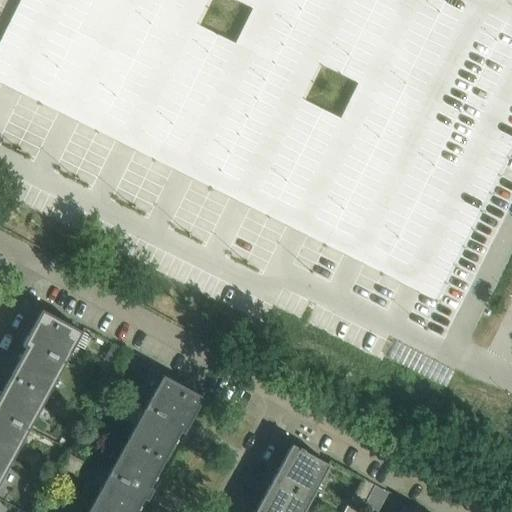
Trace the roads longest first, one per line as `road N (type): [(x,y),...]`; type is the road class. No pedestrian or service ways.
road 1 (residential): [(282,397),(34,261)]
road 2 (residential): [(492,511),(282,397)]
road 3 (residential): [(219,511),(282,397)]
